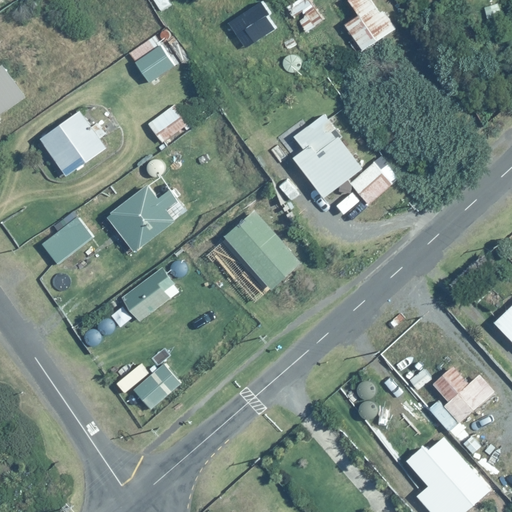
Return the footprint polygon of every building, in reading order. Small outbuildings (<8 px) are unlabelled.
[(312,0),(286,0),(284,2),(292,14),(301,8),(304,12),(296,17),(305,30),(324,18),(312,0)] [(380,9),(373,0),(349,0),(358,13),(344,22),(361,48),(396,25),(384,6),(380,9)] [(176,62),(155,32),(129,50),(150,80),(176,62)] [(3,61),(0,63),(0,113),(27,94),(3,61)] [(188,121),(177,105),(175,101),(147,122),(162,141),(188,121)] [(80,107),(40,135),(66,173),(105,145),(98,135),(106,129),(97,116),(90,121),(80,107)] [(336,126),(325,111),(293,135),(302,147),(291,155),(322,196),(362,166),(337,133),(335,135),(331,130),(336,126)] [(372,160),(349,181),(369,203),(393,182),(372,160)] [(160,172),(107,214),(135,250),(188,209),(160,172)] [(93,235),(76,213),(41,239),(58,261),(93,235)] [(163,264),(123,299),(141,320),(170,295),(166,290),(177,281),(163,264)] [(172,296),(156,311),(165,321),(181,307),(172,296)] [(511,301),(493,320),(511,339),(511,301)] [(163,361),(130,393),(147,411),(180,378),(163,361)] [(445,403),(460,420),(496,388),(480,369),(465,382),(452,367),(434,383),(448,400),(445,403)] [(429,439),(407,459),(428,482),(416,493),(433,511),(460,511),(473,501),(468,496),(472,494),(461,482),(476,469),(443,432),(432,442),(429,439)] [(305,471),(289,455),(277,466),(293,482),(305,471)]
